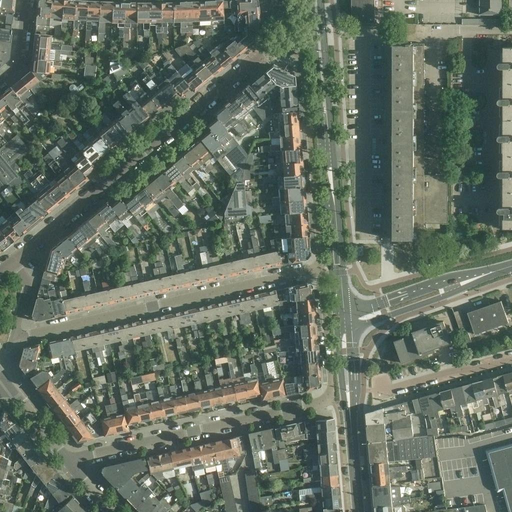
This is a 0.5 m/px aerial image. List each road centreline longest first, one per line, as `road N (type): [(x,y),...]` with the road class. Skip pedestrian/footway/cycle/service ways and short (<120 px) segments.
road 1 (residential): [(10,261),(265,51),(288,49),(302,59),(322,275)]
road 2 (residential): [(10,261),(28,282),(13,337),(322,275)]
road 3 (residential): [(322,275),(328,396),(72,465)]
road 4 (secondary): [(341,309),(314,0)]
road 5 (tertiary): [(358,511),(342,327)]
road 6 (secondary): [(342,327),(511,269)]
road 7 (secondary): [(511,261),(341,309)]
road 8 (residential): [(371,390),(511,348)]
